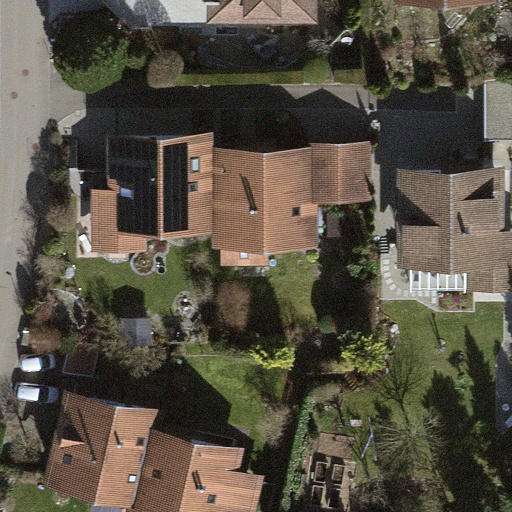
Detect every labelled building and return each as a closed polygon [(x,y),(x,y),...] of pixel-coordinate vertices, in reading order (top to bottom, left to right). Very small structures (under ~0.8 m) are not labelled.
[(205,0),(213,6),(213,30),(323,29),(323,0),(205,0)] [(401,0),(402,11),(497,10),(497,0),(401,0)] [(154,237),(226,235),(223,148),(223,133),(109,135),(111,191),(92,191),(94,257),(154,256),(154,237)] [(375,144),(223,148),(226,235),(226,253),(322,250),(320,208),(377,207),(375,144)] [(506,170),(404,170),(404,276),(467,276),(467,296),(511,295),(511,239),(505,240),(506,170)] [(97,511),(151,511),(169,438),(173,419),(72,396),(48,497),(98,509),(97,511)] [(250,457),(169,438),(151,511),(263,511),(270,483),(246,478),(250,457)]
